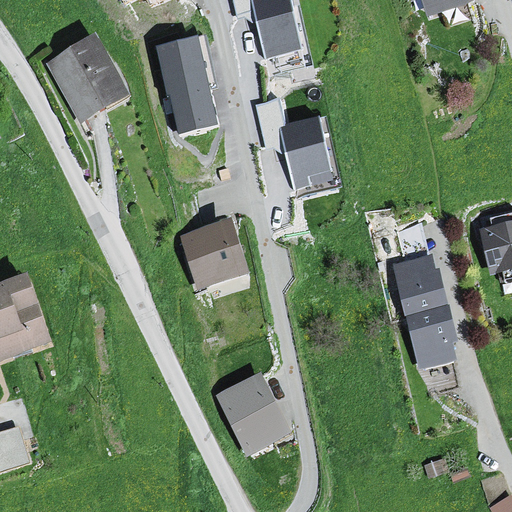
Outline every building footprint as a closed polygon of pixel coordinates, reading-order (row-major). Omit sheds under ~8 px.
[(257,18),(266,66),(282,63),(285,79),(308,75),(293,0),(264,0),(262,1),(261,0),(232,0),(237,22),(257,18)] [(424,0),(429,15),(465,0),(424,0)] [(95,37),(48,63),(80,119),(126,93),(95,37)] [(215,122),(195,38),(159,47),(179,130),(215,122)] [(286,102),(259,108),(268,154),(287,150),(297,201),(338,193),(324,123),(291,130),(286,102)] [(511,222),(483,229),(493,272),(511,267),(511,222)] [(206,299),(259,286),(245,227),(191,240),(206,299)] [(420,258),(383,268),(410,372),(447,363),(420,258)] [(48,285),(0,300),(0,368),(68,346),(48,285)] [(273,380),(226,402),(255,465),(302,443),(273,380)] [(27,429),(0,437),(0,474),(37,464),(27,429)] [(497,511),(511,511),(511,490),(491,502),(497,511)]
